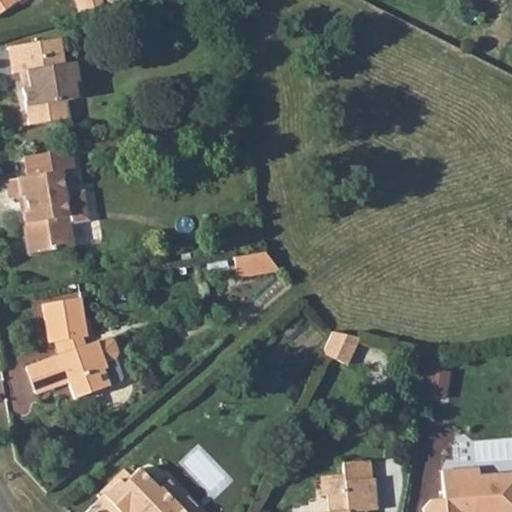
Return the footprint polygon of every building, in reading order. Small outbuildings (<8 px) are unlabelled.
[(100,0),(74,0),(77,12),(102,7),(100,0)] [(54,33),(4,42),(9,69),(25,67),(28,82),(21,84),(28,120),(68,113),(64,96),(74,95),(72,80),(78,79),(73,56),(60,59),(54,33)] [(245,117),(213,124),(216,144),(248,139),(245,117)] [(71,146),(24,153),(27,173),(6,176),(8,194),(22,192),(25,215),(29,214),(31,226),(27,229),(31,250),(72,244),(69,220),(87,217),(83,189),(73,191),(69,167),(74,166),(71,146)] [(267,250),(234,256),(237,276),(282,270),(267,250)] [(63,352),(25,367),(34,393),(65,384),(69,396),(108,384),(102,365),(103,364),(96,342),(83,345),(80,335),(85,334),(79,299),(42,303),(47,340),(59,340),(63,352)] [(332,331),(323,354),(349,365),(360,337),(332,331)] [(331,493),(351,491),(349,480),(376,477),(374,458),(347,461),(348,473),(326,476),(328,493),(331,493)] [(182,511),(174,503),(183,494),(168,479),(159,487),(142,469),(134,474),(127,467),(117,478),(119,480),(97,502),(106,511),(182,511)] [(428,500),(424,511),(511,511),(511,474),(475,478),(475,468),(440,470),(442,499),(428,500)] [(351,491),(331,493),(331,511),(372,511),(383,509),(380,476),(376,477),(349,480),(351,491)]
